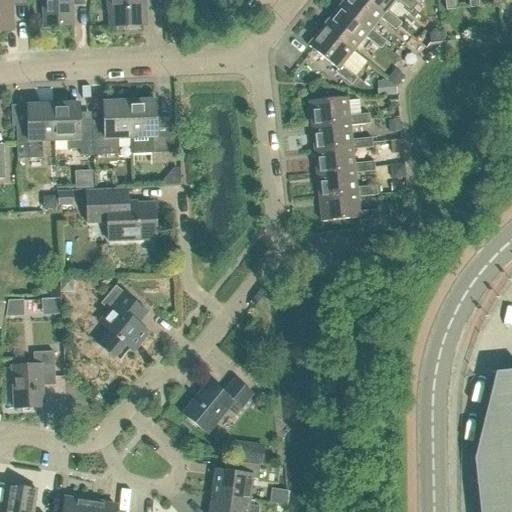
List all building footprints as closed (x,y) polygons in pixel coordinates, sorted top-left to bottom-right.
[(0,0),(0,32),(13,32),(11,2),(27,1),(27,0),(0,0)] [(84,2),(84,0),(41,0),(43,29),(73,27),(72,2),(84,2)] [(143,27),(141,0),(107,0),(108,11),(112,11),(113,28),(143,27)] [(402,24),(386,11),(384,14),(365,0),(345,0),(339,9),(369,33),(371,30),(380,19),(396,31),(402,24)] [(417,5),(410,0),(365,0),(384,14),(386,11),(395,0),(411,13),(417,5)] [(454,0),(444,0),(446,11),(456,10),(454,0)] [(478,0),(468,0),(470,9),(479,8),(478,0)] [(387,42),(371,30),(369,33),(339,9),(324,27),(354,52),(365,38),(381,50),(387,42)] [(342,66),(354,52),(324,27),(309,46),(338,70),(336,73),(352,86),(358,79),(342,66)] [(433,29),(428,34),(429,43),(433,43),(436,42),(440,42),(439,34),(433,29)] [(407,53),(400,61),(410,70),(418,62),(407,53)] [(410,70),(400,61),(392,71),(402,80),(410,70)] [(377,96),(396,95),(395,86),(389,82),(376,83),(377,96)] [(309,102),(311,126),(349,123),(350,127),(370,125),(369,115),(360,116),(359,101),(348,102),(347,99),(309,102)] [(129,103),(131,140),(131,156),(170,154),(168,127),(156,127),(155,102),(129,103)] [(117,140),(131,140),(129,103),(103,104),(104,129),(92,129),(92,130),(93,149),(92,149),(92,156),(118,155),(117,140)] [(92,130),(92,129),(92,125),(80,125),(79,105),(53,106),(55,142),(66,141),(66,150),(79,149),(79,157),(92,156),(92,149),(93,149),(92,130)] [(53,106),(27,107),(27,128),(16,128),(17,160),(42,159),(41,142),(55,142),(53,106)] [(399,120),(388,121),(390,133),(400,132),(399,120)] [(352,147),(352,151),(372,149),(371,139),(351,141),(350,127),(349,123),(311,126),(313,150),(352,147)] [(353,164),(352,151),(352,147),(313,150),(316,174),(354,171),(354,174),(375,172),(374,162),(353,164)] [(403,165),(391,167),(392,179),(405,178),(403,165)] [(163,182),(163,188),(179,187),(179,170),(172,170),(163,182)] [(356,195),(357,198),(377,196),(376,186),(356,188),(354,174),(354,171),(316,174),(318,198),(356,195)] [(128,206),(128,204),(127,189),(84,191),(86,225),(107,224),(108,243),(156,241),(154,205),(128,206)] [(58,206),(73,205),(73,193),(58,194),(58,206)] [(358,213),(357,198),(356,195),(318,198),(321,222),(358,219),(358,222),(379,220),(378,210),(358,213)] [(43,209),(56,208),(55,197),(43,198),(43,209)] [(60,291),(73,291),(73,278),(60,278),(60,291)] [(135,353),(150,334),(139,325),(147,314),(116,289),(103,305),(109,311),(96,327),(104,333),(96,343),(120,363),(121,362),(119,360),(129,348),(135,353)] [(8,301),(5,316),(23,316),(22,301),(8,301)] [(14,411),(44,409),(42,380),(55,379),(54,354),(34,355),(34,367),(12,369),(14,411)] [(478,511),(511,511),(511,370),(494,373),(473,459),(478,511)] [(252,394),(234,380),(223,393),(209,381),(181,415),(207,436),(228,410),(235,417),(252,396),(252,394)] [(212,496),(249,501),(252,480),(258,480),(260,466),(229,462),(227,472),(215,470),(212,496)] [(9,487),(4,511),(33,511),(37,491),(10,487),(9,487)] [(249,501),(212,496),(209,511),(258,511),(259,508),(248,507),(249,501)] [(89,511),(90,504),(64,500),(62,511),(89,511)]
